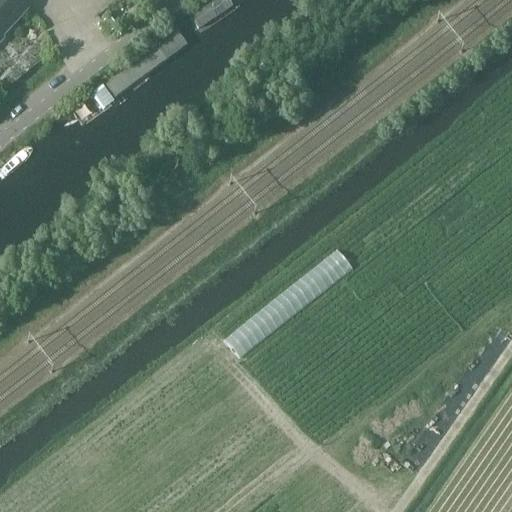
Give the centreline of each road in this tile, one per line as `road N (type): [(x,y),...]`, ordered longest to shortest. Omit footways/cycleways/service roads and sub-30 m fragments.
road 1 (unclassified): [(0,140),(180,0)]
road 2 (track): [(511,346),(397,511)]
